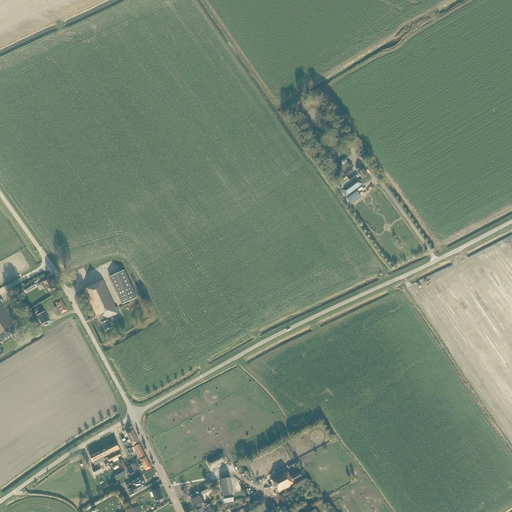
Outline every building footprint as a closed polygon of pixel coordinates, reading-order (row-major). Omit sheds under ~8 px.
[(363,154),(357,145),(353,148),(359,157),(363,154)] [(366,171),(361,165),(358,167),(359,168),(356,170),(358,173),(358,174),(362,179),(367,175),(365,172),(366,171)] [(363,184),(358,178),(341,190),(346,197),(363,184)] [(339,187),(343,184),(338,179),(334,183),(339,187)] [(349,200),(352,204),(353,203),(361,197),(358,193),(350,199),(349,200)] [(137,298),(124,270),(110,277),(122,305),(137,298)] [(54,288),(48,278),(43,282),(41,283),(47,293),(49,292),(54,288)] [(26,293),(36,287),(34,284),(38,281),(37,279),(33,281),(33,282),(23,289),(26,293)] [(102,323),(105,331),(111,328),(107,319),(118,313),(117,312),(119,311),(117,307),(116,308),(103,281),(85,289),(97,316),(98,315),(102,323)] [(55,310),(64,305),(61,300),(56,303),(58,306),(54,308),(55,310)] [(16,334),(11,326),(13,325),(0,303),(0,342),(0,343),(16,334)] [(67,311),(64,305),(55,310),(58,315),(61,313),(62,314),(67,311)] [(50,321),(44,312),(37,316),(43,325),(50,321)] [(133,430),(126,433),(132,446),(139,443),(133,430)] [(111,446),(114,452),(115,453),(118,452),(117,451),(119,449),(116,443),(111,446)] [(136,457),(137,459),(145,455),(139,444),(133,447),(138,457),(136,457)] [(111,446),(106,449),(109,456),(115,453),(114,452),(111,446)] [(106,449),(101,451),(104,459),(109,456),(106,449)] [(104,461),(105,460),(104,459),(101,451),(90,456),(95,465),(100,463),(104,461)] [(224,454),(207,462),(211,469),(227,462),(224,454)] [(131,467),(133,470),(133,471),(137,469),(138,470),(140,468),(140,467),(143,465),(146,471),(151,468),(148,462),(145,457),(140,460),(142,463),(139,465),(137,461),(130,465),(131,467)] [(95,475),(102,472),(102,471),(99,466),(96,468),(92,470),(95,475)] [(302,479),(299,472),(290,476),(288,471),(272,479),(278,493),(288,488),(289,490),(293,488),(291,484),(302,479)] [(126,486),(128,490),(127,490),(128,491),(131,496),(146,487),(144,482),(141,477),(130,483),(126,486)] [(234,493),(231,478),(221,480),(222,486),(221,486),(223,495),(234,493)] [(200,490),(202,495),(209,491),(207,486),(202,489),(200,490)] [(160,489),(152,492),(150,493),(151,497),(152,498),(153,500),(155,499),(156,501),(163,498),(162,493),(160,489)] [(205,504),(201,494),(191,499),(196,508),(205,504)]
